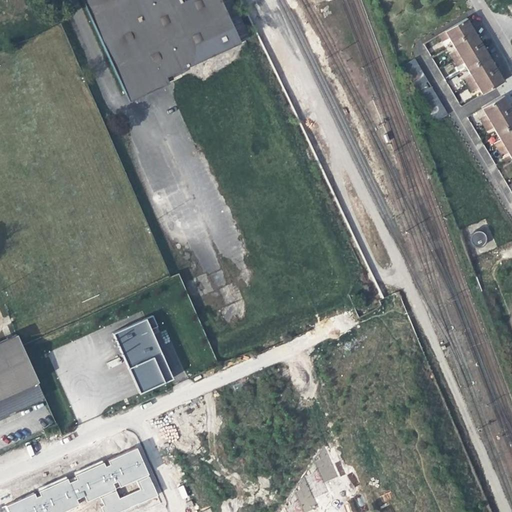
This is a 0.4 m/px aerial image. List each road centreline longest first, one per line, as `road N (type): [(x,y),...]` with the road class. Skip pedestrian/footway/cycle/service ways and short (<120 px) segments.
road 1 (residential): [(341,325),(134,417)]
road 2 (residential): [(134,417),(0,477)]
